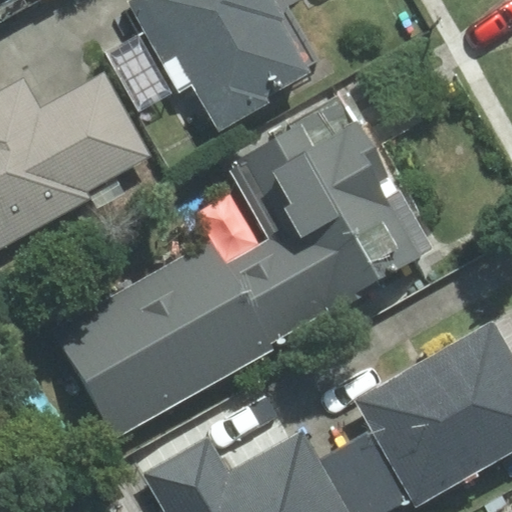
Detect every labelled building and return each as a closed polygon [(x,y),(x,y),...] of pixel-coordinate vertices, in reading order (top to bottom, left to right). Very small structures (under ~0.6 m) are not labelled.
[(136,0),(119,9),(194,150),(313,87),(266,0),(136,0)] [(0,254),(84,209),(78,200),(135,168),(91,84),(31,119),(14,90),(0,97),(0,254)] [(262,369),(257,361),(320,326),(321,327),(420,269),(330,114),(230,172),(272,244),(213,276),(202,253),(40,336),(58,403),(100,452),(262,369)] [(511,400),(478,336),(340,407),(395,511),(410,511),(511,459),(511,400)] [(329,511),(290,442),(165,511),(329,511)]
